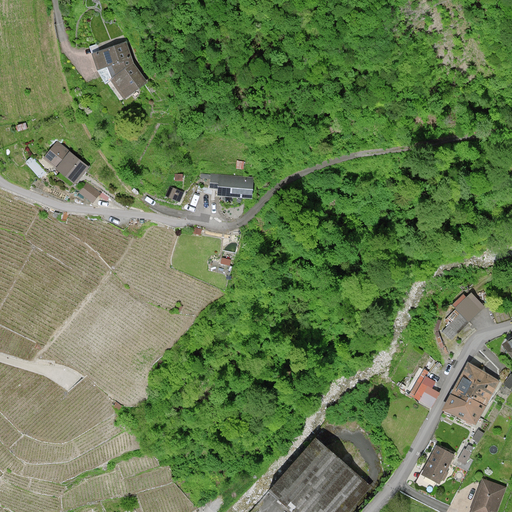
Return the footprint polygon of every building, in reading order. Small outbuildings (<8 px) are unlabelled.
[(125,98),(146,82),(134,63),(126,43),(93,54),(105,83),(111,79),(125,98)] [(57,142),(44,158),(56,167),(75,183),(88,167),(69,151),(57,142)] [(244,161),(237,160),(236,169),(244,169),(244,161)] [(252,198),(253,177),(202,174),(201,178),(211,179),(210,188),(219,188),(218,195),(229,196),(252,198)] [(100,193),(87,183),(80,192),(93,202),(100,193)] [(183,193),(170,187),(167,195),(179,201),(183,193)] [(202,229),(194,227),(192,233),(201,236),(202,229)] [(231,260),(222,257),(221,263),(230,266),(231,260)] [(459,330),(484,307),(472,294),(447,317),(459,330)] [(184,307),(177,303),(174,310),(180,313),(184,307)] [(452,395),(445,410),(469,421),(475,423),(485,405),(497,381),(482,372),(469,363),(455,389),(452,395)] [(410,395),(431,407),(438,394),(431,390),(435,383),(427,378),(429,373),(424,370),(410,395)] [(285,501),(298,511),(346,511),(368,487),(315,442),(274,491),(285,501)] [(430,458),(422,474),(439,482),(453,455),(436,446),(430,458)] [(465,447),(459,459),(466,463),(472,450),(465,447)] [(495,511),(505,488),(483,480),(473,505),(470,511),(495,511)]
